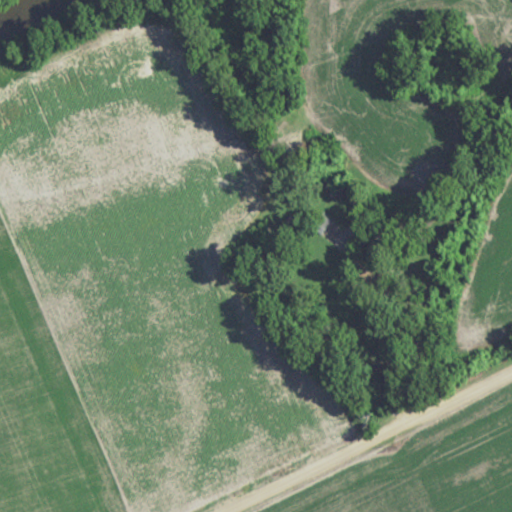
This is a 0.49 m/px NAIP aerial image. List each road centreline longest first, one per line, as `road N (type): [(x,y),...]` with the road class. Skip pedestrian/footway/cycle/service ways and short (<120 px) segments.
road 1 (residential): [(217,511),(511,366)]
road 2 (residential): [(206,511),(165,455),(161,379),(137,348)]
